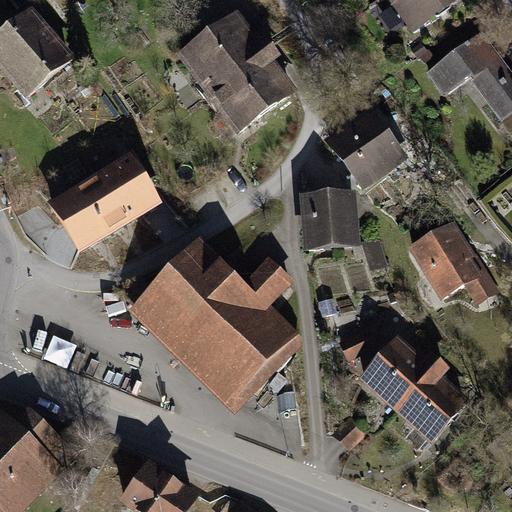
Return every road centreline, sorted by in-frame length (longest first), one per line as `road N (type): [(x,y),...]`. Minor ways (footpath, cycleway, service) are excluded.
road 1 (tertiary): [(0,379),(337,511)]
road 2 (residential): [(286,172),(245,207),(130,273),(92,281),(0,253)]
